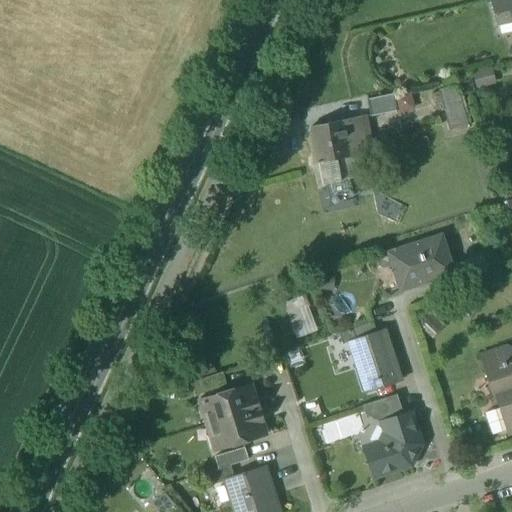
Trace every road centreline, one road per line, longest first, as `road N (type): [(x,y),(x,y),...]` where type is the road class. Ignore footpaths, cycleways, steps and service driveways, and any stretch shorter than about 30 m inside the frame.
road 1 (primary): [(24,511),(269,0)]
road 2 (residential): [(459,491),(398,306),(439,294)]
road 3 (residential): [(321,511),(273,358)]
